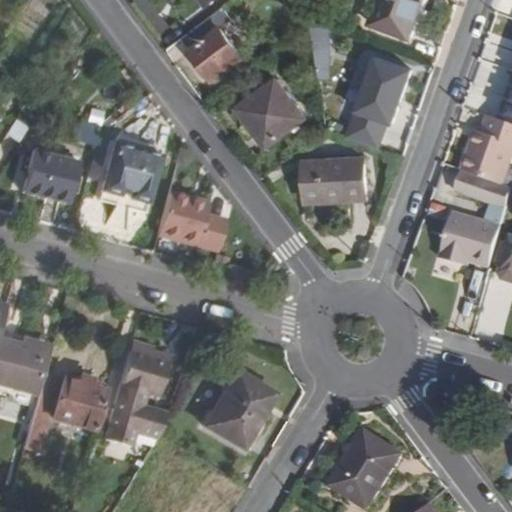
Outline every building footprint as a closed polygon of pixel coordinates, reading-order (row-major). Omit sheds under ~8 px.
[(379,0),(370,24),(409,37),(422,0),(379,0)] [(232,21),(222,8),(182,38),(215,82),(231,70),(228,66),(240,56),(220,29),(232,21)] [(312,31),(315,56),(329,55),(326,30),(312,31)] [(412,70),(378,59),(349,136),(379,146),(388,119),(393,121),(412,70)] [(318,71),(308,72),(311,97),(322,95),(318,71)] [(305,117),(277,80),(239,109),(267,146),(305,117)] [(83,142),(99,144),(102,110),(86,108),(83,142)] [(32,118),(21,111),(8,131),(18,139),(32,118)] [(511,125),(490,118),(484,134),(511,144),(511,125)] [(476,131),(462,171),(501,184),(511,153),(511,144),(484,134),(476,131)] [(115,142),(101,189),(147,202),(160,155),(115,142)] [(76,161),(32,150),(22,190),(66,202),(76,161)] [(305,161),(307,202),(366,199),(364,158),(305,161)] [(462,260),(491,269),(503,227),(508,208),(511,193),(511,187),(501,184),(462,171),(455,191),(493,204),(488,222),(455,212),(441,258),(461,264),(462,260)] [(166,191),(155,230),(215,247),(223,221),(202,215),(206,202),(166,191)] [(511,237),(510,245),(506,244),(497,273),(507,276),(508,282),(511,282),(511,237)] [(133,338),(129,349),(148,354),(150,348),(151,343),(133,338)] [(0,383),(36,393),(37,392),(41,376),(47,352),(0,339),(0,383)] [(135,433),(157,438),(159,434),(166,412),(143,405),(146,394),(158,398),(170,353),(150,348),(148,354),(129,349),(128,349),(104,439),(131,446),(135,433)] [(235,371),(204,425),(242,448),(273,394),(235,371)] [(36,393),(24,441),(43,446),(51,417),(94,427),(104,390),(62,379),(62,382),(41,376),(37,392),(36,393)] [(403,454),(367,432),(333,485),(368,508),(403,454)] [(43,446),(24,441),(21,450),(40,455),(43,446)]
